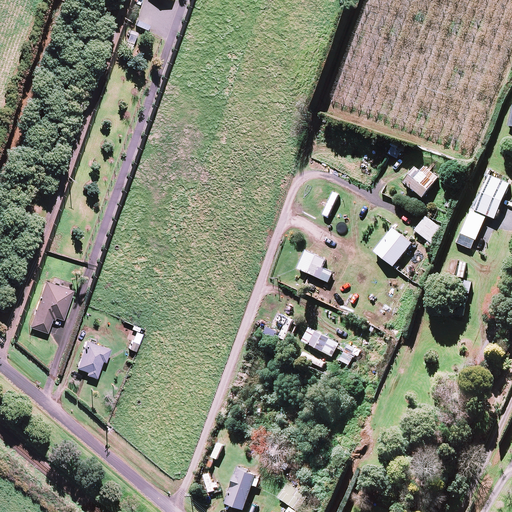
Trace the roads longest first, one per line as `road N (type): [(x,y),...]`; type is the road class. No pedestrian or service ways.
road 1 (track): [(1,363),(130,0)]
road 2 (residential): [(0,362),(174,511)]
